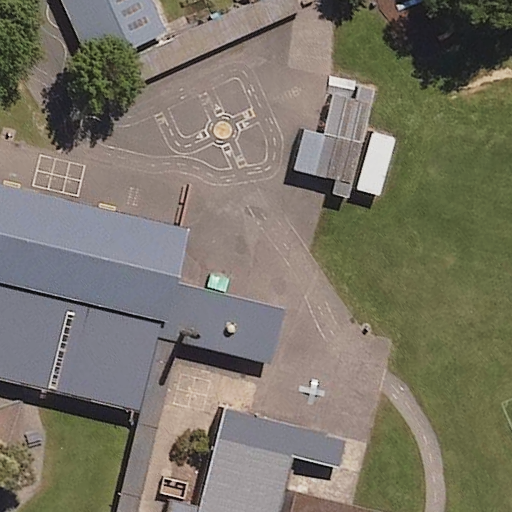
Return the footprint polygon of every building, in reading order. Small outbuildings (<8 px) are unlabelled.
[(162,33),(146,0),(57,0),(87,67),(162,33)] [(298,10),(293,0),(255,0),(116,62),(127,86),(298,10)] [(316,138),(293,132),(284,170),(325,179),(320,194),(345,200),(373,88),(331,78),(316,138)] [(176,221),(0,181),(0,342),(141,374),(176,221)] [(269,511),(291,423),(210,403),(184,511),(269,511)]
